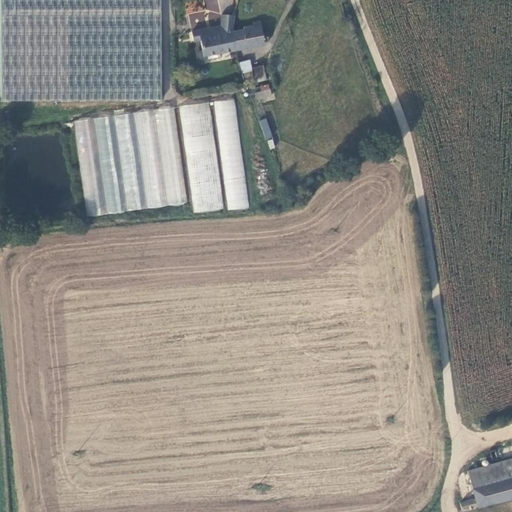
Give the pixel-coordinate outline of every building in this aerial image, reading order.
[(0,0),(0,90),(0,105),(161,102),(159,0),(0,0)] [(235,51),(232,33),(233,31),(235,14),(222,15),(223,26),(193,32),(195,42),(202,41),(205,57),(235,51)] [(244,31),(232,33),(235,51),(265,45),(265,42),(268,41),(267,34),(263,34),(262,28),(255,28),(254,26),(244,28),(244,31)] [(250,64),(240,65),(244,76),(247,75),(249,80),(254,78),(250,64)] [(264,81),(265,67),(255,68),(256,82),(264,81)] [(260,94),(269,92),(267,85),(259,87),(260,94)] [(270,99),(269,92),(260,94),(256,95),(257,102),(270,99)] [(235,99),(74,121),(87,216),(191,202),(194,216),(251,210),(235,99)] [(259,123),(266,142),(274,141),(267,120),(259,123)] [(334,174),(356,161),(353,154),(330,168),(334,174)] [(511,499),(511,459),(468,473),(476,500),(460,504),(462,511),(464,511),(488,507),(511,499)]
